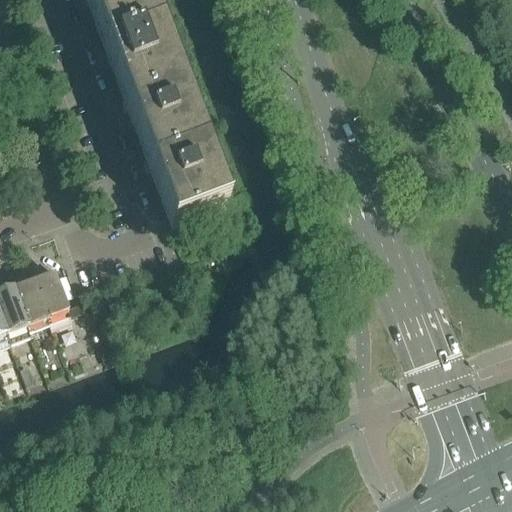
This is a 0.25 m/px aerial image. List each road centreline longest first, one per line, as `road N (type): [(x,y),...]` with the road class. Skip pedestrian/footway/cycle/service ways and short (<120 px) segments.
road 1 (tertiary): [(293,0),(473,486)]
road 2 (tertiary): [(511,213),(400,0)]
road 3 (residential): [(63,217),(0,32)]
